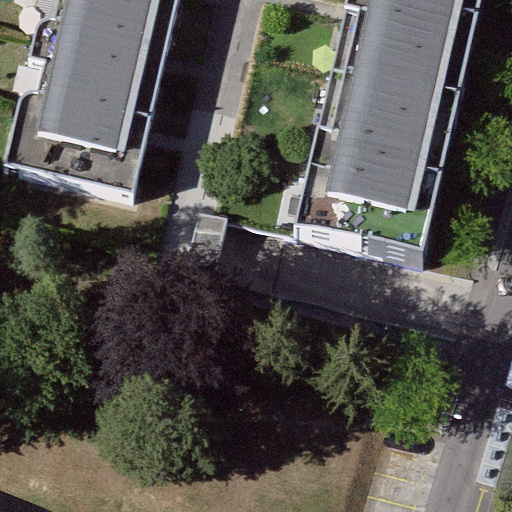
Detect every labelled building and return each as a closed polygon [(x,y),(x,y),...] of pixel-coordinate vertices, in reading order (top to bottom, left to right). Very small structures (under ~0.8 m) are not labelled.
[(177,0),(44,0),(39,22),(166,51),(177,0)] [(484,0),(351,0),(334,78),(460,107),(484,0)] [(166,51),(39,22),(35,40),(22,97),(148,128),(162,69),(166,51)] [(460,107),(334,78),(297,237),(423,266),(460,107)] [(148,128),(22,97),(19,109),(4,173),(131,201),(146,138),(148,128)] [(227,225),(200,219),(188,281),(214,286),(227,225)]
